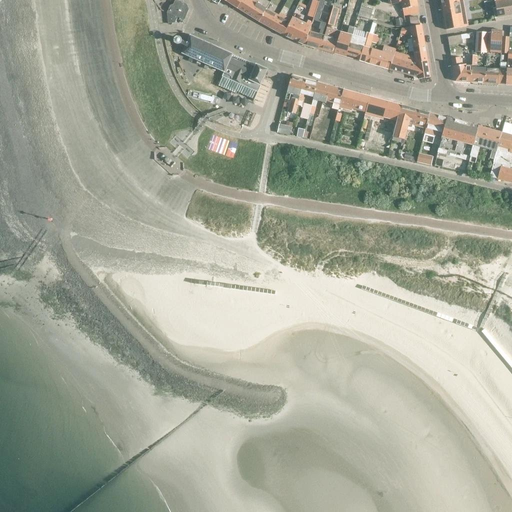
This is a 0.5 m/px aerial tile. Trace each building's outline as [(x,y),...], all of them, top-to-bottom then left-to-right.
[(226,1),(238,9),(243,0),(222,0),(226,2),(226,1)] [(243,0),(238,9),(255,20),(260,22),(267,9),(270,3),(265,0),(243,0)] [(320,0),(314,21),(321,22),(326,2),(320,0)] [(390,0),(391,4),(401,3),(404,16),(419,13),(417,6),(418,6),(416,0),(390,0)] [(463,0),(441,0),(447,30),(469,26),(463,0)] [(498,18),(511,15),(511,0),(506,0),(495,2),(498,18)] [(309,16),(314,18),(318,3),(313,2),(309,16)] [(175,23),(177,18),(182,19),(185,12),(183,9),(173,5),(170,6),(167,13),(168,24),(175,23)] [(333,8),(328,25),(335,27),(340,10),(333,8)] [(267,9),(260,22),(284,35),(291,20),(280,14),(279,16),(267,9)] [(291,20),(284,35),(303,45),(305,46),(310,32),(312,24),(312,23),(308,21),(307,23),(307,25),(292,18),(291,20)] [(411,37),(412,37),(423,35),(421,25),(410,27),(410,28),(402,29),(400,37),(409,35),(409,36),(411,36),(411,37)] [(347,34),(340,32),(338,40),(334,54),(346,58),(350,43),(354,28),(349,26),(347,34)] [(320,50),(334,54),(338,40),(340,32),(326,28),(324,36),(320,50)] [(305,46),(320,50),(324,36),(322,35),(323,30),(321,29),(319,34),(310,32),(305,46)] [(487,52),(500,53),(502,31),(491,30),(490,32),(490,33),(488,33),(487,52)] [(346,58),(365,63),(369,49),(370,49),(371,43),(373,34),(363,31),(359,46),(350,43),(346,58)] [(476,33),(475,52),(486,52),(487,34),(476,33)] [(373,34),(371,43),(378,45),(380,36),(374,34),(373,34)] [(395,52),(390,70),(415,77),(415,80),(431,77),(423,35),(412,37),(412,40),(407,41),(409,52),(415,52),(416,58),(395,52)] [(450,47),(463,44),(462,35),(448,38),(450,47)] [(187,44),(186,47),(182,54),(224,73),(222,77),(232,81),(258,93),(261,86),(268,70),(256,65),(255,68),(237,60),(232,58),(233,54),(190,36),(187,44)] [(507,54),(508,38),(501,37),(500,54),(507,54)] [(369,49),(365,63),(390,70),(395,52),(396,50),(384,46),(382,52),(370,49),(369,49)] [(473,56),(472,66),(471,83),(485,84),(486,69),(474,68),(475,63),(476,64),(477,56),(473,56)] [(455,82),(471,83),(472,66),(466,65),(466,64),(461,65),(460,58),(452,59),(455,82)] [(485,84),(506,85),(507,69),(499,69),(499,70),(486,69),(485,84)] [(299,97),(299,94),(303,80),(292,76),(287,93),(299,97)] [(303,80),(299,94),(313,98),(317,83),(303,80)] [(326,102),(339,105),(343,90),(317,83),(313,98),(313,101),(325,104),(326,102)] [(351,109),(365,113),(370,97),(343,90),(339,105),(339,108),(351,111),(351,109)] [(397,121),(402,106),(370,97),(365,113),(365,115),(383,120),(384,118),(397,121)] [(295,114),(299,101),(292,99),(288,112),(295,114)] [(307,120),(309,114),(311,107),(304,105),(300,118),(307,120)] [(407,130),(408,126),(407,126),(408,124),(410,125),(411,119),(414,120),(417,110),(402,106),(397,121),(393,137),(405,140),(408,131),(407,130)] [(426,129),(430,114),(417,110),(414,120),(411,119),(410,125),(408,124),(407,126),(408,126),(413,128),(413,126),(426,129)] [(426,129),(425,134),(442,139),(448,118),(430,114),(426,129)] [(469,162),(471,157),(479,127),(472,125),(468,124),(448,118),(442,139),(438,152),(463,159),(463,160),(469,162)] [(279,125),(278,133),(290,136),(293,124),(287,122),(286,126),(279,125)] [(479,127),(471,157),(477,159),(480,148),(492,151),(489,159),(494,160),(502,133),(479,127)] [(511,135),(502,133),(496,152),(489,178),(511,183),(511,135)] [(405,159),(417,162),(419,156),(406,153),(405,159)] [(419,156),(417,162),(417,163),(431,166),(433,157),(419,154),(419,156)]
